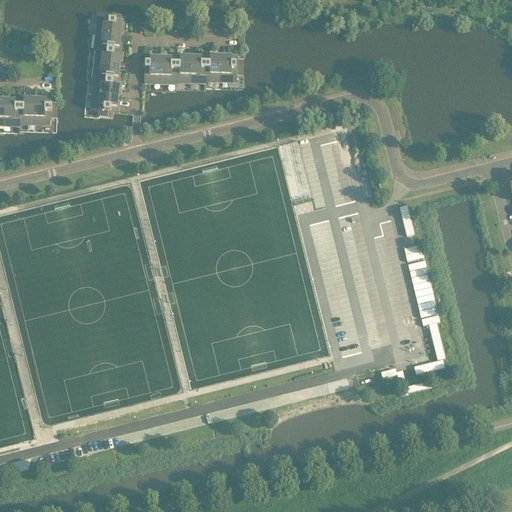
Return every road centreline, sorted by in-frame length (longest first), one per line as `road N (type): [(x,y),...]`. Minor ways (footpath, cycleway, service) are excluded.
road 1 (tertiary): [(135,151),(357,95),(378,105),(404,180)]
road 2 (unclassified): [(369,363),(429,348),(393,206),(404,180)]
road 3 (tertiary): [(0,185),(135,151)]
